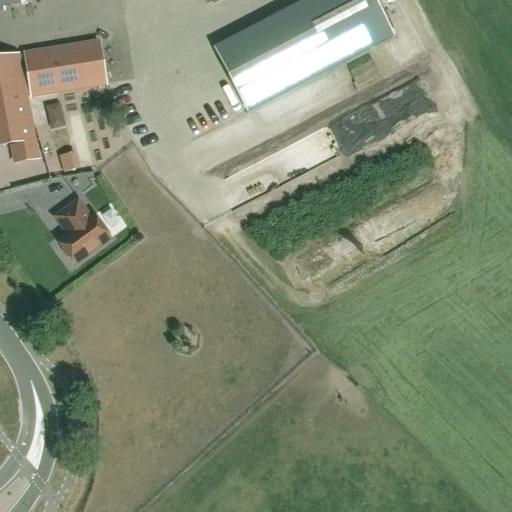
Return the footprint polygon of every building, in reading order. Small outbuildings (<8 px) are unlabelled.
[(0,0),(0,8),(33,4),(32,0),(0,0)] [(373,0),(310,0),(216,50),(249,113),(393,38),(373,0)] [(106,85),(104,70),(99,43),(0,59),(0,99),(15,97),(16,100),(26,98),(106,85)] [(374,58),(385,80),(405,70),(394,48),(374,58)] [(408,90),(343,120),(358,153),(423,123),(408,90)] [(0,148),(13,146),(14,152),(35,149),(26,98),(16,100),(15,97),(0,99),(0,148)] [(50,109),(55,131),(70,128),(65,105),(50,109)] [(330,129),(253,168),(265,191),(342,152),(330,129)] [(91,220),(78,203),(56,219),(68,236),(58,244),(75,266),(110,240),(94,217),(91,220)]
